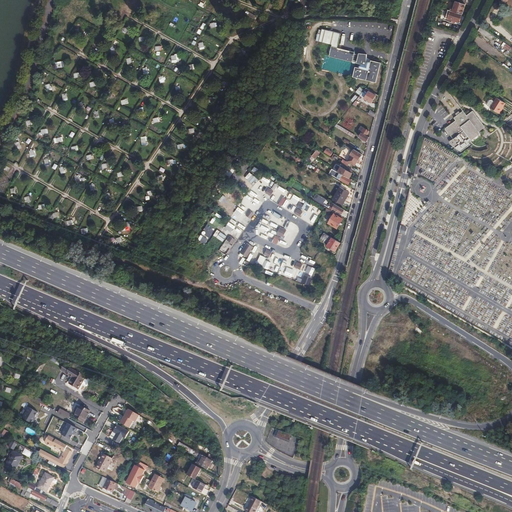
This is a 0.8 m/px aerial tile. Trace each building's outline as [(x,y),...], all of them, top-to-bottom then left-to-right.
[(452,11),(463,14),(466,0),(458,0),(458,2),(455,1),(454,4),(452,11)] [(449,10),(448,10),(446,18),(448,19),(452,21),(456,22),(460,23),(463,14),(452,11),(449,10)] [(247,11),(245,14),(254,19),(256,16),(250,12),(247,11)] [(353,77),(376,83),(381,63),(371,60),(371,62),(367,61),(367,54),(359,53),(359,55),(354,54),(355,52),(331,46),(329,57),(352,62),(352,61),(357,62),(356,63),(360,64),(359,68),(355,67),(353,77)] [(369,91),(369,90),(366,88),(364,90),(368,92),(364,99),(372,103),(376,95),(369,91)] [(494,101),(490,108),(500,114),(506,103),(496,98),(494,101)] [(314,116),(324,124),(330,117),(320,108),(314,116)] [(456,120),(445,128),(457,144),(465,138),(467,141),(470,139),(471,141),(481,134),(479,132),(485,127),(473,111),(467,115),(463,111),(454,118),(456,120)] [(321,125),(315,121),(311,126),(317,131),(321,125)] [(336,126),(335,127),(354,138),(356,135),(337,124),(336,126)] [(361,126),(358,131),(361,133),(367,136),(369,131),(361,126)] [(361,133),(359,137),(366,142),(369,137),(367,136),(361,133)] [(349,163),(355,166),(358,160),(359,160),(362,155),(353,149),(350,155),(351,155),(347,161),(349,163)] [(317,150),(312,156),(315,159),(320,152),(317,150)] [(315,159),(312,156),(307,162),(311,164),(314,166),(316,163),(318,160),(315,159)] [(341,166),(338,172),(350,179),(353,173),(341,166)] [(332,170),(330,173),(333,175),(333,176),(336,178),(348,185),(351,180),(339,173),(339,174),(332,170)] [(340,187),(333,199),(342,205),(350,193),(340,187)] [(345,210),(330,202),(328,206),(342,214),(345,210)] [(331,219),(329,223),(337,228),(343,219),(334,214),(332,217),(331,219)] [(341,243),(324,233),(320,238),(324,240),(324,241),(328,243),(326,246),(335,252),(341,243)] [(254,247),(247,244),(241,253),(247,257),(254,247)] [(80,386),(85,376),(70,368),(67,372),(74,376),(71,381),(80,386)] [(40,399),(38,401),(46,408),(48,405),(40,399)] [(38,412),(29,407),(23,419),(33,424),(36,418),(35,417),(38,412)] [(76,416),(74,418),(84,423),(89,414),(76,407),(73,414),(76,416)] [(138,415),(128,409),(120,423),(129,428),(133,420),(135,422),(138,415)] [(70,416),(60,410),(57,414),(68,420),(70,416)] [(62,435),(70,439),(77,428),(68,423),(62,435)] [(125,438),(129,432),(117,425),(113,432),(116,434),(113,439),(119,443),(123,437),(125,438)] [(289,442),(292,436),(277,430),(275,437),(289,442)] [(68,445),(49,435),(45,443),(52,446),(53,445),(65,451),(66,448),(68,445)] [(207,458),(180,442),(178,445),(191,452),(190,453),(200,459),(198,463),(203,466),(207,458)] [(30,458),(33,453),(25,449),(22,454),(30,458)] [(41,449),(38,454),(57,465),(60,460),(41,449)] [(66,454),(64,452),(60,460),(66,463),(72,452),(68,450),(66,454)] [(6,466),(15,471),(22,457),(12,452),(6,466)] [(103,453),(96,467),(105,472),(113,458),(103,453)] [(210,463),(212,460),(207,458),(203,466),(207,469),(209,466),(210,466),(212,464),(210,463)] [(193,464),(187,475),(195,479),(201,468),(193,464)] [(46,473),(38,488),(47,492),(55,478),(46,473)] [(155,475),(149,488),(158,492),(160,488),(159,488),(163,479),(155,475)] [(117,483),(107,478),(103,487),(113,492),(115,487),(116,484),(117,483)] [(22,494),(24,496),(28,488),(11,479),(9,482),(24,490),(22,494)] [(193,488),(204,494),(206,489),(203,488),(205,485),(197,480),(196,483),(193,482),(192,484),(194,485),(193,488)] [(30,489),(26,496),(31,499),(33,495),(38,497),(38,498),(41,499),(43,496),(30,489)] [(186,497),(181,505),(191,511),(195,503),(186,497)] [(256,511),(261,502),(251,497),(250,501),(251,501),(245,511),(256,511)] [(153,509),(152,511),(163,511),(165,508),(148,500),(146,505),(153,509)]
